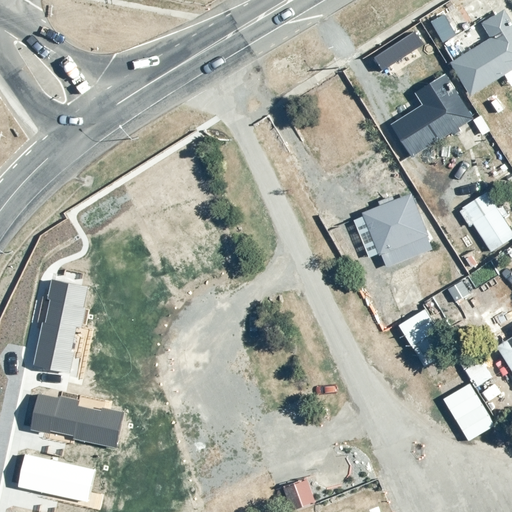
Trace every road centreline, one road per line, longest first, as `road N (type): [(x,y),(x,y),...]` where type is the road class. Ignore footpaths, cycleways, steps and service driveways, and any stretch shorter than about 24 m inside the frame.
road 1 (primary): [(114,107),(289,0)]
road 2 (secondary): [(0,28),(32,35),(114,107)]
road 3 (secondary): [(65,142),(7,59),(0,28)]
